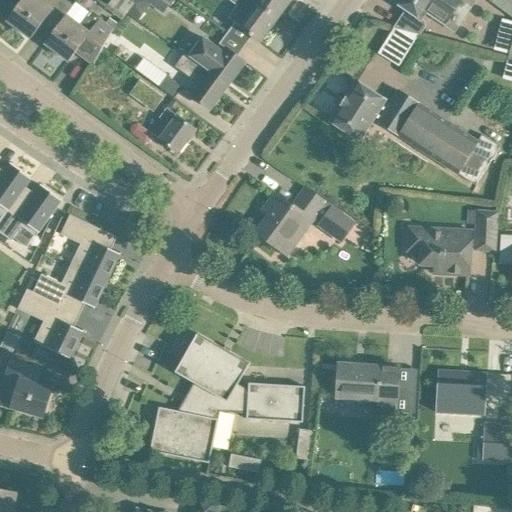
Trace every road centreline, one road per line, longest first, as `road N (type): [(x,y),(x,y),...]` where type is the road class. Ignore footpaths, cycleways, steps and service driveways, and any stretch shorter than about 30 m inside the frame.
road 1 (residential): [(511,327),(315,315),(253,303),(166,261)]
road 2 (tertiary): [(196,208),(351,0)]
road 3 (tertiary): [(76,459),(118,343),(166,261)]
road 4 (residential): [(196,208),(31,89)]
road 5 (residential): [(7,119),(134,197)]
